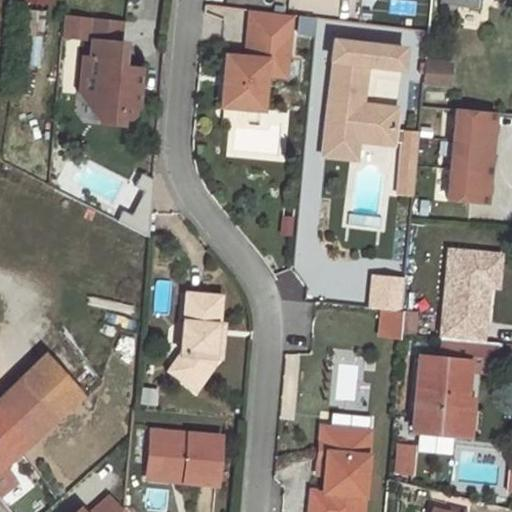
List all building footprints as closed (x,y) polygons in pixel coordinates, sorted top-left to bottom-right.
[(442,0),(442,2),(475,9),(476,0),(442,0)] [(119,21),(63,15),(60,37),(88,39),(86,56),(78,55),(75,93),(94,95),(99,98),(96,122),(120,124),(120,119),(124,120),(129,115),(130,107),(134,108),(138,69),(128,69),(126,71),(113,70),(119,21)] [(263,113),(266,78),(268,62),(288,64),(291,37),(247,32),(244,59),(225,56),(220,108),(263,113)] [(329,138),(394,145),(399,109),(365,106),(369,66),(402,69),(405,48),(335,40),(332,62),(336,62),(331,104),(338,105),(329,138)] [(268,62),(266,78),(286,80),(288,64),(268,62)] [(449,86),(451,65),(426,63),(424,83),(449,86)] [(428,109),(441,110),(444,91),(430,90),(428,109)] [(94,95),(75,93),(72,119),(96,122),(99,98),(94,95)] [(493,115),(454,111),(445,199),(484,203),(493,115)] [(419,133),(403,132),(397,194),(413,196),(419,133)] [(448,251),(440,338),(451,339),(482,342),(487,287),(491,255),(448,251)] [(500,256),(491,255),(487,287),(497,288),(500,256)] [(185,363),(174,378),(194,392),(211,368),(212,357),(221,358),(223,338),(212,338),(213,324),(216,324),(219,297),(183,295),(177,354),(186,355),(185,363)] [(401,324),(402,310),(381,308),(380,322),(401,324)] [(399,335),(401,324),(380,322),(378,333),(399,335)] [(212,338),(223,338),(224,325),(216,324),(213,324),(212,338)] [(459,399),(466,400),(468,374),(496,376),(500,344),(482,342),(451,339),(449,362),(423,360),(416,429),(456,433),(459,399)] [(165,372),(174,378),(185,363),(186,355),(177,354),(165,372)] [(21,376),(57,418),(80,398),(43,355),(21,376)] [(0,496),(17,483),(2,467),(57,418),(21,376),(0,396),(0,496)] [(469,400),(466,400),(459,399),(456,433),(465,434),(469,400)] [(327,425),(320,424),(315,472),(323,473),(327,425)] [(361,511),(369,429),(327,425),(323,473),(321,490),(317,489),(309,496),(307,511),(361,511)] [(419,432),(418,449),(451,452),(452,435),(419,432)] [(182,476),(181,485),(213,488),(217,439),(147,433),(144,472),(182,476)] [(396,442),(393,472),(412,473),(415,444),(396,442)] [(143,482),(181,485),(182,476),(144,472),(143,482)] [(84,511),(80,507),(74,511),(122,511),(123,507),(111,493),(89,511),(84,511)]
